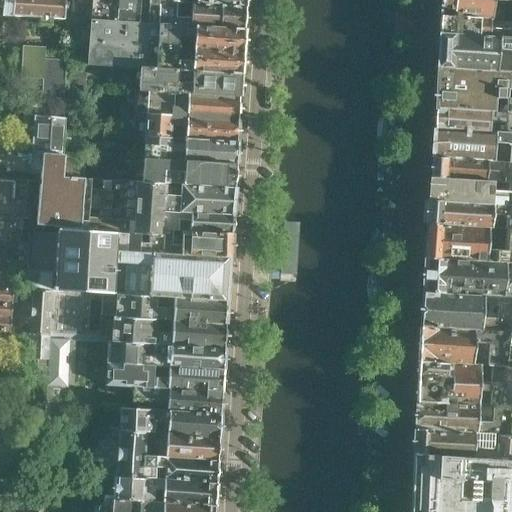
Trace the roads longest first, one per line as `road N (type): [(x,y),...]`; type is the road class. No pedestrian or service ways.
road 1 (residential): [(388,511),(423,0)]
road 2 (residential): [(260,0),(227,511)]
